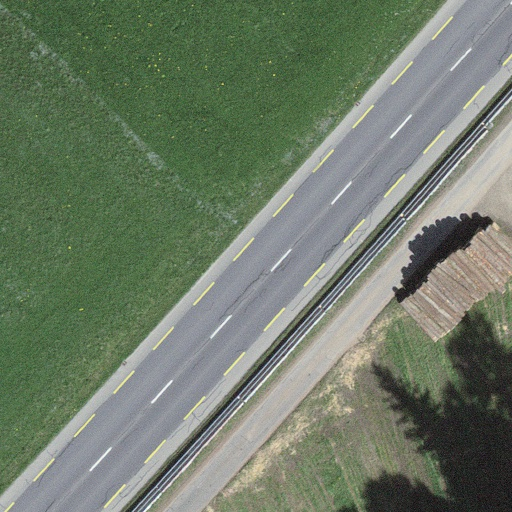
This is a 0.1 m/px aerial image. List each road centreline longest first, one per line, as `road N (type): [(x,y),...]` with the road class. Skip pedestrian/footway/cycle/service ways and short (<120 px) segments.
road 1 (primary): [(59,511),(509,0)]
road 2 (track): [(511,131),(177,511)]
